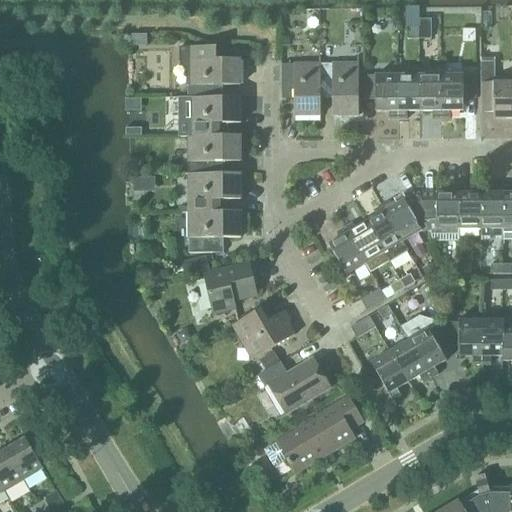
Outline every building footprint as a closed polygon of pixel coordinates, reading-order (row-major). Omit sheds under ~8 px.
[(419,38),(419,29),(406,29),(406,38),(419,38)] [(419,29),(419,38),(430,39),(430,29),(419,29)] [(186,86),(187,86),(187,98),(214,97),(214,85),(238,85),(238,59),(214,59),(214,47),(178,47),(178,60),(179,64),(182,67),(186,70),(186,86)] [(511,118),(511,83),(501,83),(501,78),(494,78),(494,62),(480,62),(480,108),(493,108),(493,119),(511,118)] [(280,64),(280,99),(294,99),(294,116),(320,116),(319,90),(319,63),(280,64)] [(319,63),(319,90),(331,90),(331,115),(358,115),(357,63),(319,63)] [(441,75),(441,119),(449,119),(449,111),(463,111),(463,98),(475,98),(474,74),(441,75)] [(398,119),(398,75),(362,75),(363,99),(375,99),(375,112),(389,112),(389,119),(398,119)] [(398,75),(398,119),(406,119),(406,111),(419,111),(419,75),(398,75)] [(419,75),(419,111),(432,111),(432,119),(441,119),(441,75),(419,75)] [(238,97),(214,97),(187,98),(188,136),(214,135),(214,123),(239,123),(238,97)] [(214,135),(188,136),(188,174),(214,174),(214,162),(239,161),(239,135),(214,135)] [(188,212),(214,212),(214,200),(239,200),(239,174),(214,174),(188,174),(188,212)] [(459,230),(458,187),(450,187),(450,193),(436,193),(436,196),(420,196),(426,219),(436,219),(436,230),(459,230)] [(458,187),(459,230),(481,229),(480,193),(468,193),(468,187),(458,187)] [(502,239),(502,229),(502,187),(492,187),(492,193),(480,193),(481,229),(481,239),(502,239)] [(511,238),(511,192),(511,193),(511,187),(502,187),(502,229),(502,239),(511,238)] [(381,206),(403,242),(422,231),(417,224),(425,219),(426,219),(420,196),(405,204),(402,200),(391,206),(389,201),(381,206)] [(365,222),(384,253),(403,242),(381,206),(373,210),(376,216),(365,222)] [(214,212),(188,212),(188,253),(214,253),(214,238),(239,238),(239,212),(214,212)] [(344,228),(364,264),(384,253),(365,222),(355,228),(352,223),(344,228)] [(364,264),(344,228),(336,233),(339,237),(328,244),(345,275),(364,264)] [(459,264),(459,274),(472,274),(472,264),(459,264)] [(491,264),(491,274),(502,274),(502,264),(491,264)] [(511,274),(511,264),(502,264),(502,274),(511,274)] [(232,301),(255,295),(249,265),(204,275),(213,313),(234,308),(232,301)] [(400,281),(405,289),(414,283),(410,276),(400,281)] [(511,289),(511,279),(503,280),(503,290),(511,289)] [(490,280),(490,290),(503,290),(503,280),(490,280)] [(391,287),(396,294),(405,289),(400,281),(391,287)] [(366,311),(385,299),(378,288),(359,299),(366,311)] [(252,360),(257,357),(294,335),(287,323),(290,322),(283,311),(272,318),(265,306),(231,326),(252,360)] [(382,320),(392,315),(387,306),(377,312),(382,320)] [(368,316),(361,321),(350,327),(356,338),(375,328),(368,316)] [(445,331),(449,346),(458,346),(458,357),(472,357),(472,365),(481,365),(481,319),(459,319),(459,322),(442,321),(445,331)] [(481,319),(481,365),(489,365),(489,357),(502,357),(503,357),(502,325),(502,320),(481,319)] [(445,331),(442,321),(427,330),(427,329),(407,341),(430,379),(438,374),(433,367),(445,360),(439,351),(448,346),(449,346),(445,331)] [(503,357),(502,357),(502,361),(511,360),(511,324),(502,325),(503,357)] [(389,352),(407,383),(418,376),(422,383),(430,379),(407,341),(389,352)] [(280,362),(274,352),(259,361),(260,363),(254,366),(258,372),(264,369),(265,371),(280,362)] [(407,383),(389,352),(370,363),(393,401),(400,396),(396,390),(407,383)] [(286,414),(330,388),(312,358),(287,373),(280,362),(257,376),(264,387),(269,384),(286,414)] [(274,467),(288,459),(295,472),(353,438),(348,430),(361,422),(348,399),(277,441),(277,442),(263,450),(274,467)] [(5,451),(23,480),(41,470),(25,440),(5,451)] [(23,480),(5,451),(0,453),(0,484),(4,491),(23,480)] [(478,490),(487,488),(483,474),(474,477),(478,490)] [(511,511),(511,486),(510,487),(510,493),(490,493),(478,497),(462,507),(458,501),(438,511),(511,511)] [(37,505),(41,511),(48,511),(50,511),(43,500),(37,505)]
